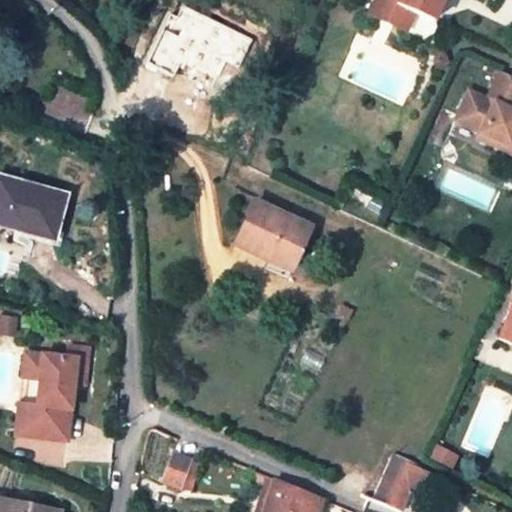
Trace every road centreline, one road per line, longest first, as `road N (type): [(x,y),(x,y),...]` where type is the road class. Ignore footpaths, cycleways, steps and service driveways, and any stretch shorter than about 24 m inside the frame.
road 1 (residential): [(117,511),(130,406),(114,147),(84,31),(45,0)]
road 2 (unknown): [(130,429),(172,424),(375,511)]
